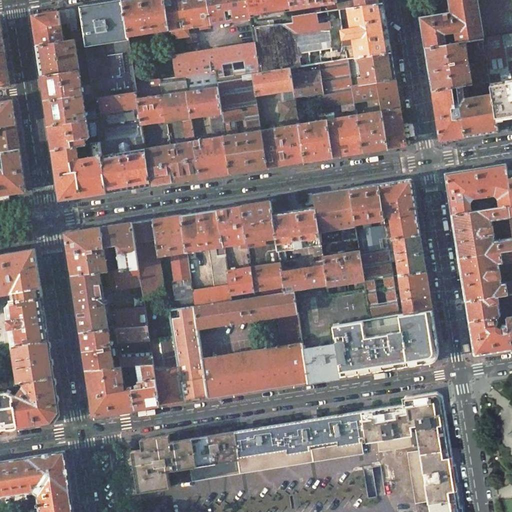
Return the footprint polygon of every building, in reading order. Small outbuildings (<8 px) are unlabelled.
[(84,38),(89,68),(92,93),(93,98),(94,98),(137,91),(135,82),(128,37),(123,0),(122,1),(122,0),(81,6),(81,7),(84,38)] [(164,0),(125,0),(123,0),(128,37),(169,30),(164,0)] [(206,0),(164,0),(169,30),(176,29),(194,26),(210,24),(206,0)] [(247,0),(206,0),(210,24),(251,17),(247,0)] [(290,0),(247,0),(251,17),(255,44),(259,72),(290,67),(307,65),(318,63),(348,58),(347,50),(341,51),(342,45),(332,47),(329,27),(342,25),(340,13),(343,13),(342,8),(339,9),(321,11),(293,16),(292,9),(290,0)] [(337,0),(290,0),(292,9),(309,6),(321,11),(339,9),(337,0)] [(348,7),(384,2),(383,0),(337,0),(339,9),(342,8),(348,7)] [(449,0),(452,13),(421,17),(426,48),(465,42),(474,40),(483,39),(478,9),(476,0),(449,0)] [(384,2),(348,7),(351,28),(342,29),(343,39),(342,45),(341,51),(347,50),(348,58),(392,51),(384,2)] [(69,24),(71,40),(76,40),(84,38),(81,7),(59,11),(62,25),(67,24),(69,24)] [(59,11),(33,15),(35,30),(38,46),(64,41),(62,25),(59,11)] [(194,26),(176,29),(178,37),(187,35),(188,43),(197,41),(194,26)] [(483,39),(489,76),(511,72),(505,35),(483,39)] [(465,42),(426,48),(433,90),(452,87),(457,86),(472,84),(490,81),(489,76),(483,39),(474,40),(477,61),(473,61),(473,63),(469,64),(465,42)] [(64,41),(38,46),(38,47),(42,75),(80,69),(76,40),(71,40),(64,41)] [(175,55),(200,52),(198,43),(174,47),(175,55)] [(175,55),(173,56),(175,76),(175,77),(184,76),(215,72),(216,79),(253,73),(259,72),(255,44),(200,52),(175,55)] [(392,51),(348,58),(351,77),(359,76),(360,84),(377,81),(397,78),(392,51)] [(0,86),(9,85),(10,84),(7,66),(5,53),(0,53),(0,86)] [(348,58),(318,63),(319,70),(323,92),(324,102),(325,105),(341,103),(342,111),(356,109),(355,101),(352,85),(351,77),(348,58)] [(307,65),(290,67),(295,96),(323,92),(319,70),(308,72),(307,65)] [(259,72),(253,73),(256,94),(280,90),(284,120),(290,119),(290,115),(297,114),(295,96),(290,67),(259,72)] [(80,69),(42,75),(46,97),(46,100),(84,94),(88,93),(92,93),(89,68),(80,69)] [(215,72),(184,76),(191,116),(221,112),(216,79),(215,72)] [(231,172),(267,167),(261,129),(256,94),(253,73),(216,79),(221,112),(225,135),(231,172)] [(191,116),(184,76),(175,77),(175,76),(160,79),(167,120),(183,117),(186,133),(193,132),(191,116)] [(381,110),(401,107),(397,78),(377,81),(379,97),(381,110)] [(160,79),(135,82),(137,91),(142,124),(167,120),(160,79)] [(360,84),(352,85),(355,101),(379,97),(377,81),(360,84)] [(490,81),(472,84),(472,87),(474,97),(492,94),(491,85),(490,81)] [(511,81),(491,85),(492,94),(497,118),(511,114),(511,81)] [(472,84),(457,86),(459,95),(463,95),(467,94),(466,88),(472,87),(472,84)] [(452,87),(433,90),(440,140),(465,136),(459,99),(454,100),(452,87)] [(100,141),(108,192),(151,185),(145,147),(142,124),(137,91),(94,98),(94,101),(94,104),(96,117),(100,141)] [(84,94),(46,100),(49,121),(50,124),(88,119),(90,118),(96,117),(94,104),(90,104),(90,110),(86,111),(84,94)] [(464,98),(459,99),(465,136),(499,130),(498,124),(497,118),(492,94),(474,97),(464,98)] [(0,101),(0,126),(16,124),(14,113),(12,100),(0,101)] [(319,120),(299,123),(305,161),(333,156),(327,118),(325,105),(324,102),(317,104),(319,120)] [(407,145),(401,107),(381,110),(388,148),(407,145)] [(381,110),(357,114),(363,152),(388,148),(381,110)] [(357,114),(327,118),(333,156),(363,152),(357,114)] [(88,119),(50,124),(53,146),(53,148),(77,145),(86,144),(85,137),(90,137),(91,143),(92,143),(100,141),(96,117),(90,118),(93,135),(90,135),(88,119)] [(299,123),(261,129),(267,167),(305,161),(299,123)] [(0,149),(0,151),(20,148),(18,136),(16,124),(0,126),(0,149)] [(225,135),(195,140),(201,177),(231,172),(225,135)] [(170,143),(176,181),(201,177),(195,140),(170,143)] [(77,145),(53,148),(61,199),(108,192),(100,141),(92,143),(94,155),(79,157),(77,145)] [(170,143),(145,147),(151,185),(176,181),(170,143)] [(0,162),(0,194),(9,193),(14,193),(14,192),(26,190),(23,167),(20,148),(0,151),(0,153),(1,158),(3,158),(2,160),(2,162),(0,162)] [(477,168),(445,173),(449,194),(452,214),(472,211),(471,208),(470,202),(473,197),(493,194),(498,197),(499,204),(499,207),(509,205),(511,205),(508,177),(507,170),(506,164),(477,168)] [(392,182),(379,183),(384,216),(390,215),(393,218),(391,220),(392,226),(386,230),(388,238),(420,233),(418,217),(415,201),(416,201),(413,179),(412,178),(411,178),(392,181),(392,182)] [(379,183),(350,188),(356,223),(364,222),(365,228),(357,229),(358,238),(360,251),(365,280),(366,290),(365,290),(370,319),(370,320),(400,315),(394,276),(392,267),(391,263),(388,238),(386,230),(385,225),(372,227),(372,221),(385,219),(384,216),(379,183)] [(350,188),(314,194),(316,208),(317,208),(322,243),(340,241),(338,228),(341,228),(343,240),(358,238),(357,229),(356,223),(350,188)] [(271,200),(242,205),(247,242),(248,248),(250,261),(257,260),(255,241),(277,238),(273,214),(274,214),(271,200)] [(480,202),(478,206),(478,207),(479,210),(490,208),(490,204),(487,202),(480,202)] [(242,205),(218,209),(224,245),(247,242),(242,205)] [(472,211),(452,214),(456,236),(459,257),(511,248),(511,236),(508,238),(496,239),(493,220),(505,218),(511,217),(510,215),(509,205),(499,207),(494,208),(490,208),(479,210),(472,211)] [(274,214),(273,214),(277,238),(278,250),(278,251),(315,245),(316,255),(323,254),(322,243),(317,208),(316,208),(304,210),(304,208),(289,210),(290,212),(274,214)] [(196,212),(181,215),(188,258),(196,257),(195,250),(209,248),(215,286),(193,289),(195,305),(232,300),(228,270),(225,249),(217,250),(217,247),(224,245),(218,209),(196,212)] [(181,215),(153,219),(159,255),(171,253),(176,281),(174,286),(177,308),(195,305),(193,289),(188,258),(181,215)] [(153,219),(133,222),(140,267),(139,267),(142,285),(145,307),(146,316),(152,315),(150,303),(167,300),(159,255),(153,219)] [(133,222),(102,227),(105,246),(117,245),(121,268),(139,267),(140,267),(133,222)] [(72,273),(100,270),(108,270),(121,268),(114,264),(112,252),(106,252),(105,246),(102,227),(66,232),(70,255),(72,273)] [(420,233),(388,238),(391,263),(397,262),(398,267),(392,267),(394,276),(399,275),(426,271),(423,252),(420,233)] [(0,293),(10,292),(12,300),(42,296),(39,273),(35,248),(10,253),(0,254),(0,293)] [(248,248),(241,248),(243,262),(250,261),(248,248)] [(511,248),(459,257),(462,279),(466,300),(497,295),(503,294),(510,294),(511,293),(511,281),(503,283),(499,263),(511,261),(511,248)] [(266,265),(251,267),(255,296),(285,291),(282,271),(278,251),(278,250),(268,251),(265,254),(266,265)] [(360,251),(324,256),(325,265),(328,284),(328,285),(365,280),(360,251)] [(243,268),(228,270),(232,300),(255,296),(251,267),(247,267),(247,265),(243,266),(243,268)] [(325,265),(282,271),(285,291),(294,289),(326,284),(328,284),(325,265)] [(121,268),(108,270),(111,289),(142,285),(139,267),(121,268)] [(100,270),(72,273),(77,304),(81,331),(109,329),(105,306),(108,305),(108,303),(105,303),(104,295),(107,295),(106,292),(103,292),(100,270)] [(426,271),(399,275),(405,314),(433,310),(429,290),(426,271)] [(232,300),(195,305),(199,328),(225,324),(226,327),(227,327),(227,324),(269,317),(269,320),(271,320),(270,317),(278,316),(298,313),(294,289),(285,291),(255,296),(232,300)] [(510,294),(503,294),(504,303),(511,302),(510,294)] [(497,295),(466,300),(468,310),(469,321),(497,316),(501,316),(498,301),(499,301),(499,298),(498,299),(497,295)] [(11,345),(49,339),(46,321),(45,314),(42,296),(12,300),(10,301),(5,307),(11,345)] [(178,367),(183,401),(209,397),(203,358),(199,328),(195,305),(177,308),(169,309),(173,337),(174,337),(176,349),(178,367)] [(145,307),(114,310),(117,328),(148,326),(146,316),(145,307)] [(400,315),(370,320),(370,319),(333,324),(335,336),(343,335),(344,340),(340,340),(340,337),(335,338),(336,343),(341,376),(429,362),(431,361),(434,360),(436,358),(438,356),(439,353),(439,350),(433,310),(405,314),(400,315)] [(298,313),(278,316),(282,340),(302,337),(298,313)] [(497,316),(469,321),(472,337),(474,354),(475,354),(511,349),(507,323),(500,324),(499,327),(496,326),(498,322),(497,316)] [(118,342),(150,340),(148,326),(117,328),(109,329),(81,331),(83,342),(84,352),(112,348),(112,343),(114,343),(113,340),(116,340),(115,334),(117,334),(118,342)] [(173,337),(150,340),(152,353),(154,364),(160,404),(183,401),(178,367),(174,367),(172,350),(176,349),(174,337),(173,337)] [(15,367),(18,381),(22,381),(22,380),(54,376),(52,358),(52,353),(51,348),(50,348),(49,339),(11,345),(11,346),(12,347),(14,359),(13,359),(14,367),(15,367)] [(265,349),(203,358),(209,397),(301,382),(308,381),(309,381),(303,348),(304,348),(303,343),(278,347),(278,345),(276,346),(276,347),(268,348),(268,347),(265,347),(265,349)] [(304,348),(303,348),(309,381),(310,381),(316,380),(341,376),(336,343),(304,348)] [(117,354),(117,350),(113,350),(112,348),(84,352),(87,369),(121,367),(120,358),(114,359),(113,354),(117,354)] [(154,364),(152,353),(120,355),(120,358),(121,367),(123,366),(138,365),(154,364)] [(133,388),(135,408),(160,404),(154,364),(138,365),(140,384),(138,385),(138,387),(134,388),(133,388)] [(94,415),(135,408),(133,388),(134,388),(133,386),(126,387),(123,366),(121,367),(87,369),(90,392),(94,415)] [(14,395),(18,427),(52,421),(54,421),(53,419),(58,413),(59,413),(59,412),(60,411),(58,403),(59,403),(58,396),(57,393),(54,376),(22,380),(22,381),(23,388),(21,391),(21,392),(18,395),(14,395)] [(0,429),(18,427),(14,395),(9,394),(10,392),(8,391),(7,393),(7,392),(0,393),(0,429)] [(407,403),(412,433),(418,432),(420,443),(421,450),(422,452),(451,448),(447,422),(448,422),(446,413),(443,398),(434,391),(405,396),(407,403)] [(407,403),(362,410),(368,440),(377,439),(411,433),(412,433),(407,403)] [(362,410),(235,431),(239,456),(287,448),(288,453),(362,441),(361,437),(364,436),(364,441),(368,440),(362,410)] [(143,448),(132,450),(136,473),(139,491),(170,486),(168,470),(190,467),(240,459),(239,456),(235,431),(171,441),(170,434),(141,438),(143,448)] [(412,433),(411,433),(413,443),(414,443),(420,443),(418,432),(412,433)] [(411,433),(377,439),(379,451),(413,446),(414,443),(413,443),(411,433)] [(240,459),(190,467),(192,481),(363,453),(362,441),(288,453),(287,448),(239,456),(240,459)] [(422,452),(429,501),(459,497),(456,476),(455,467),(454,467),(451,448),(422,452)] [(0,511),(74,511),(71,490),(66,450),(28,456),(0,460),(0,511)] [(421,450),(408,452),(416,503),(429,501),(422,452),(421,450)] [(461,511),(459,497),(429,501),(431,511),(461,511)]
